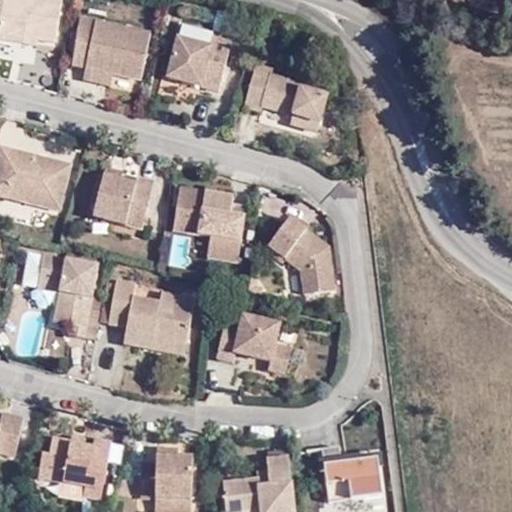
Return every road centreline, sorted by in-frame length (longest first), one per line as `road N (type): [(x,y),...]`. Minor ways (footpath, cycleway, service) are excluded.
road 1 (residential): [(0,96),(318,182),(344,206),(358,378),(318,417),(161,410),(0,367)]
road 2 (residential): [(330,0),(378,28),(411,137),(454,230),(511,279)]
